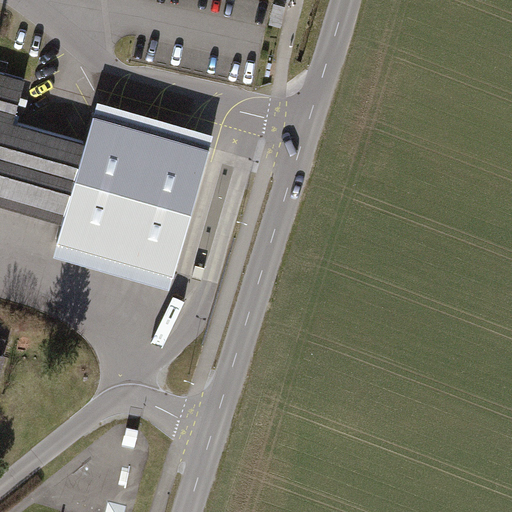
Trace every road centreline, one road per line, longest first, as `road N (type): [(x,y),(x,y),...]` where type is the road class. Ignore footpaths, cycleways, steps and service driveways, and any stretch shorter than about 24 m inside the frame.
road 1 (tertiary): [(346,0),(213,430)]
road 2 (tertiary): [(0,486),(110,400),(137,399),(213,430)]
